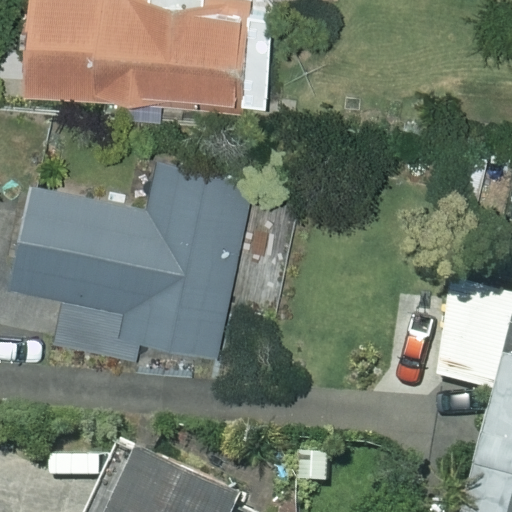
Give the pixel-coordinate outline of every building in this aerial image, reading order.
[(18,0),(13,66),(19,67),(18,86),(90,93),(91,80),(238,90),(243,0),(18,0)] [(511,139),(493,138),(491,158),(511,158),(511,139)] [(47,335),(133,353),(137,333),(215,350),(253,168),(152,146),(140,199),(25,173),(3,276),(58,288),(47,335)] [(477,199),(486,155),(458,148),(448,192),(477,199)] [(511,511),(511,290),(477,282),(451,376),(493,388),(459,511),(511,511)] [(229,511),(241,487),(134,437),(132,442),(117,435),(80,511),(229,511)] [(292,480),(329,482),(330,449),(294,449),(292,480)]
